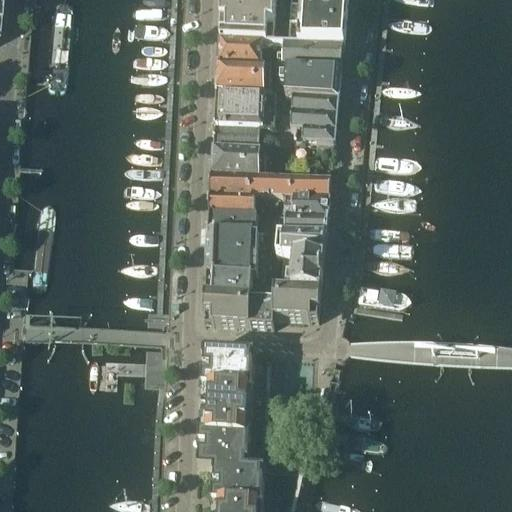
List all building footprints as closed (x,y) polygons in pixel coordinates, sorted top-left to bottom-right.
[(222,0),(220,45),(263,48),(272,48),(275,0),(222,0)] [(344,51),(347,0),(292,0),(289,48),(344,51)] [(62,96),(65,92),(73,9),(70,5),(58,4),(54,7),(48,75),(48,79),(47,90),(50,95),(62,96)] [(263,48),(220,45),(218,70),(261,72),(263,48)] [(341,77),(344,51),(289,48),(284,48),(282,74),(289,74),(341,77)] [(268,101),(270,73),(261,72),(218,70),(217,98),(268,101)] [(341,77),(289,74),(287,102),(293,103),(338,105),(341,77)] [(274,134),(275,102),(268,101),(217,98),(214,144),(258,146),(259,133),(274,134)] [(335,137),(338,105),(293,103),(292,135),(304,135),(335,137)] [(53,184),(56,179),(62,122),(55,109),(46,120),(41,171),(40,176),(40,177),(42,183),(47,185),(53,184)] [(335,137),(304,135),(303,149),(334,150),(335,137)] [(260,183),(261,155),(258,155),(258,146),(214,144),(211,181),(260,183)] [(329,205),(331,186),(260,183),(211,181),(209,220),(256,222),(256,202),(268,203),(277,203),(286,204),(329,205)] [(277,216),(277,203),(268,203),(268,216),(277,216)] [(329,205),(286,204),(285,223),(287,223),(327,225),(329,205)] [(42,292),(45,288),(54,218),(53,210),(48,207),(42,209),(39,215),(30,285),(32,290),(37,293),(42,292)] [(365,225),(373,225),(373,217),(365,217),(365,225)] [(256,222),(209,220),(208,239),(257,241),(257,222),(256,222)] [(327,225),(287,223),(286,242),(325,244),(327,225)] [(256,283),(258,241),(257,241),(208,239),(207,282),(252,284),(252,283),(256,283)] [(325,244),(286,242),(278,242),(276,262),(283,263),(279,297),(319,299),(320,299),(324,265),(325,244)] [(318,327),(319,299),(279,297),(251,295),(252,284),(207,282),(204,331),(275,335),(275,325),(318,327)] [(203,357),(200,418),(251,420),(252,403),(266,404),(266,395),(252,395),(254,360),(203,357)] [(251,420),(200,418),(197,476),(213,477),(213,475),(264,476),(298,480),(302,481),(304,470),(301,470),(304,457),(263,455),(264,436),(250,436),(251,420)] [(213,475),(213,477),(213,478),(211,511),(276,511),(277,511),(262,511),(263,502),(277,503),(277,495),(263,494),(264,476),(213,475)]
